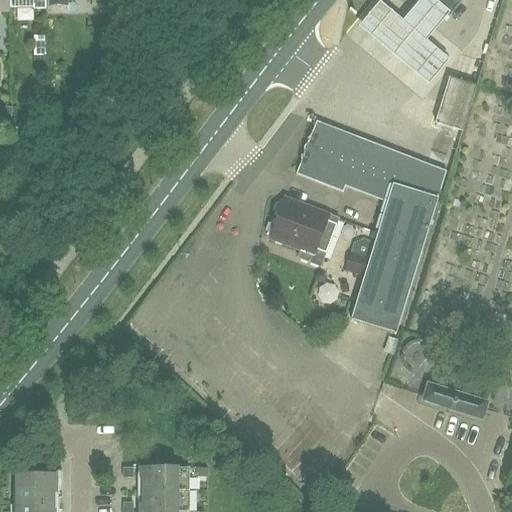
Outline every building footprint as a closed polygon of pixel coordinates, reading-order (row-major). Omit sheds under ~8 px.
[(33,0),(33,10),(46,10),(45,0),(33,0)] [(380,7),(375,13),(359,32),(417,81),(429,90),(450,65),(437,55),(426,46),(450,16),(430,0),(424,0),(403,26),(380,7)] [(428,0),(449,17),(462,0),(428,0)] [(51,58),(51,37),(38,37),(38,58),(51,58)] [(435,124),(461,132),(462,133),(476,88),(449,79),(435,124)] [(316,123),(310,139),(306,148),(317,152),(327,127),(316,123)] [(338,131),(327,127),(317,152),(328,157),(338,131)] [(349,135),(338,131),(328,157),(339,161),(349,135)] [(339,161),(342,162),(349,165),(359,140),(349,135),(339,161)] [(359,140),(349,165),(360,169),(370,144),(359,140)] [(30,145),(13,143),(11,157),(29,159),(30,145)] [(370,144),(360,169),(371,173),(381,148),(370,144)] [(339,161),(328,157),(317,152),(306,148),(296,175),(332,189),(342,162),(339,161)] [(381,148),(371,173),(382,178),(392,152),(381,148)] [(392,152),(382,178),(393,182),(403,156),(392,152)] [(403,156),(393,182),(395,182),(393,187),(402,190),(413,160),(403,156)] [(413,160),(402,190),(413,193),(424,165),(413,160)] [(413,193),(402,190),(393,187),(395,182),(393,182),(382,178),(371,173),(360,169),(349,165),(342,162),(332,189),(344,194),(346,189),(388,205),(376,243),(375,244),(365,277),(352,321),(396,335),(438,200),(424,196),(413,193)] [(435,169),(424,165),(413,193),(424,196),(435,169)] [(435,169),(424,196),(438,200),(446,173),(435,169)] [(338,220),(284,199),(283,203),(279,203),(276,211),(278,215),(275,224),(271,225),(268,233),(270,236),(269,240),(301,252),(298,258),(320,267),(323,260),(338,220)] [(347,271),(365,277),(375,244),(376,243),(366,240),(355,245),(347,271)] [(481,421),(487,404),(477,401),(484,379),(445,367),(438,389),(428,386),(423,402),(481,421)] [(271,448),(300,473),(332,438),(303,412),(271,448)] [(123,469),(123,479),(133,479),(133,470),(123,469)] [(189,511),(189,469),(160,469),(143,469),(142,511),(189,511)] [(16,475),(16,490),(18,490),(18,511),(54,511),(55,489),(58,489),(58,475),(16,475)]
